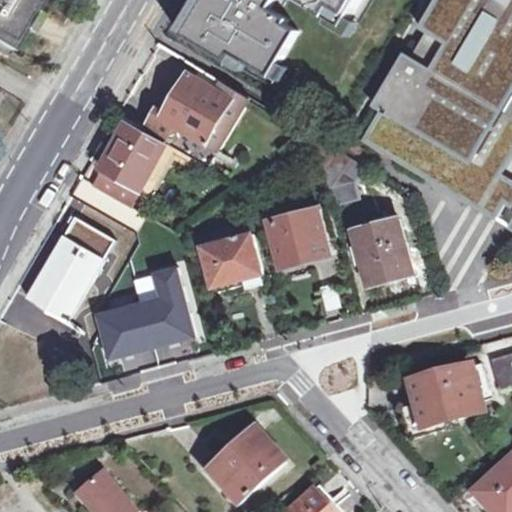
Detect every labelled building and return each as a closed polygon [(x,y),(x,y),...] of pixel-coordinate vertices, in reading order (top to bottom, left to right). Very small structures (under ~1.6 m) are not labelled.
[(0,0),(0,34),(19,46),(48,0),(0,0)] [(203,0),(205,1),(185,35),(244,71),(249,62),(274,77),(300,33),(288,26),(292,21),(280,14),(288,0),(203,0)] [(300,0),(346,26),(361,0),(300,0)] [(511,0),(440,0),(423,30),(446,43),(438,57),(421,47),(364,142),(426,180),(431,171),(446,180),(440,189),(498,223),(507,208),(511,210),(511,230),(511,231),(511,181),(503,177),(511,162),(511,119),(506,116),(486,104),(495,89),(507,96),(511,86),(511,0)] [(213,166),(237,127),(288,157),(317,136),(251,98),(189,61),(148,130),(213,166)] [(511,106),(506,116),(511,119),(511,162),(503,177),(511,181),(511,106)] [(105,169),(144,191),(170,145),(130,123),(105,169)] [(360,204),(355,186),(366,166),(317,137),(336,210),(360,204)] [(146,215),(156,198),(144,191),(105,169),(95,186),(146,215)] [(237,181),(191,217),(201,223),(248,187),(237,181)] [(146,215),(183,237),(201,223),(191,217),(156,198),(146,215)] [(331,256),(319,212),(274,224),(286,268),(331,256)] [(36,292),(33,297),(73,320),(119,241),(79,218),(36,292)] [(416,274),(402,220),(357,231),(371,286),(416,274)] [(265,275),(255,236),(207,249),(217,287),(265,275)] [(504,400),(511,397),(511,357),(494,362),(504,400)] [(417,407),(423,430),(462,419),(485,412),(472,368),(411,385),(417,407)] [(423,430),(417,407),(405,411),(415,444),(465,430),(462,419),(423,430)] [(241,448),(211,476),(240,507),(287,463),(259,432),(241,448)] [(204,468),(211,476),(241,448),(234,440),(204,468)] [(511,511),(511,462),(474,495),(489,511),(511,511)] [(106,511),(137,511),(105,474),(81,494),(95,511),(99,511),(104,508),(106,511)] [(345,511),(321,486),(315,492),(332,511),(345,511)] [(332,511),(315,492),(292,511),(332,511)]
